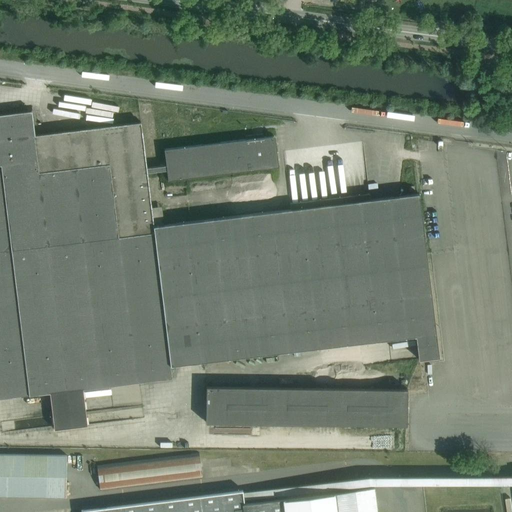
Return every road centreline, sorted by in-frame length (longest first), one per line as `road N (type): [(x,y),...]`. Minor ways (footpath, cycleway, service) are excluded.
road 1 (unclassified): [(511,135),(0,68)]
road 2 (secondary): [(511,46),(167,0)]
